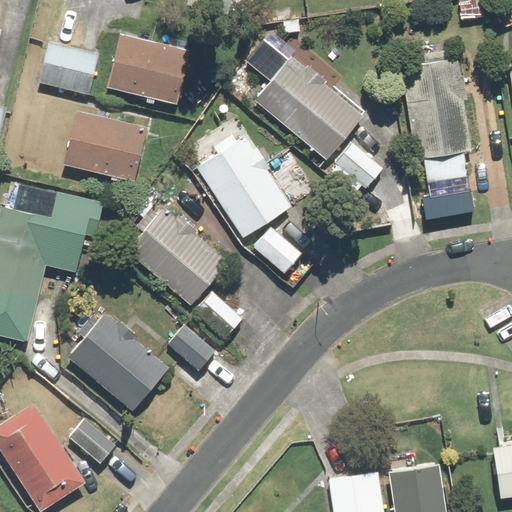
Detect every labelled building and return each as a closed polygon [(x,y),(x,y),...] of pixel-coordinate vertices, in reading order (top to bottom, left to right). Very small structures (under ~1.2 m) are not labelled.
[(192,46),(123,30),(110,84),(180,100),(192,46)] [(101,53),(48,41),(39,80),(92,92),(101,53)] [(295,54),(257,97),(328,157),(366,114),(295,54)] [(461,54),(400,63),(414,157),(474,149),(461,54)] [(0,145),(8,104),(0,102),(0,145)] [(151,124),(78,107),(65,162),(138,179),(151,124)] [(248,133),(199,165),(244,236),(294,204),(248,133)] [(2,201),(0,209),(0,288),(40,297),(59,214),(2,201)] [(166,201),(126,248),(192,303),(231,256),(166,201)] [(305,252),(274,225),(256,246),(287,273),(305,252)] [(244,319),(215,289),(197,307),(226,336),(244,319)] [(18,311),(0,305),(0,333),(11,336),(18,311)] [(107,310),(69,354),(133,408),(171,364),(107,310)] [(216,348),(188,322),(169,342),(197,368),(216,348)] [(38,400),(0,423),(0,439),(42,508),(88,480),(38,400)] [(119,445),(85,415),(69,433),(102,463),(119,445)] [(511,439),(496,442),(504,495),(511,493),(511,439)] [(389,466),(396,511),(448,511),(440,458),(389,466)] [(326,476),(329,511),(384,511),(380,471),(326,476)]
